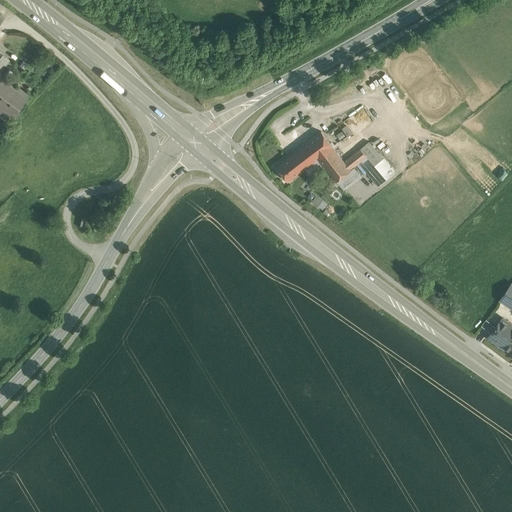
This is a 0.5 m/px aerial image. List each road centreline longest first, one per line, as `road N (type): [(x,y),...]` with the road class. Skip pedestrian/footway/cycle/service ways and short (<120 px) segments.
road 1 (primary): [(511,388),(310,239),(194,141)]
road 2 (tertiary): [(194,141),(431,0)]
road 3 (tertiary): [(0,400),(83,301),(151,190)]
road 4 (primary): [(127,83),(26,0)]
